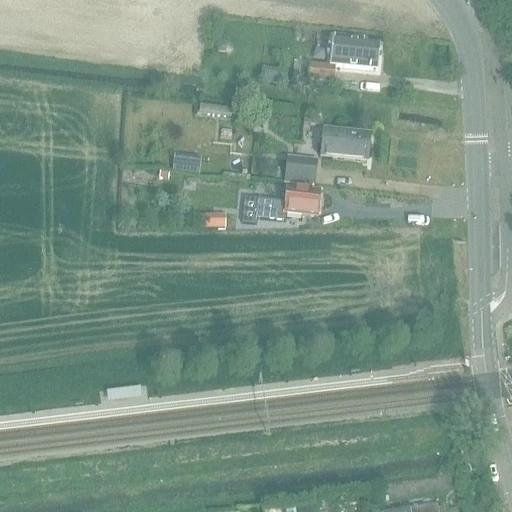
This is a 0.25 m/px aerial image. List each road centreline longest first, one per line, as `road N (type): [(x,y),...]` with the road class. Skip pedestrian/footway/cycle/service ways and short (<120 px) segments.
road 1 (residential): [(476,157),(474,58),(444,0)]
road 2 (residential): [(511,468),(488,393),(484,310)]
road 3 (residential): [(484,310),(476,157)]
